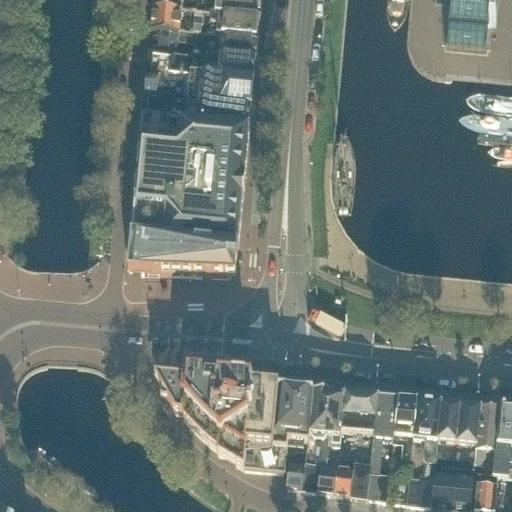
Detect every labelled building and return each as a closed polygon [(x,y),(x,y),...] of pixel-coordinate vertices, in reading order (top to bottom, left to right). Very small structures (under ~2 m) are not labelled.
[(182,16),(261,23),(263,5),(210,0),(155,0),(154,18),(182,20),(182,16)] [(511,0),(450,0),(446,53),(487,57),(490,29),(497,29),(497,22),(491,22),(491,13),(498,14),(499,0),(511,0)] [(187,38),(259,45),(261,24),(261,23),(182,16),(182,20),(181,37),(187,38)] [(181,37),(182,20),(154,18),(152,38),(180,41),(181,37)] [(180,41),(152,38),(150,58),(196,63),(196,59),(202,59),(202,48),(198,48),(198,47),(186,46),(187,38),(181,37),(180,41)] [(257,65),(259,45),(187,38),(186,46),(198,47),(198,48),(202,48),(202,59),(257,65)] [(196,59),(196,63),(150,58),(148,80),(148,82),(147,100),(146,100),(146,102),(146,104),(146,106),(194,110),(216,112),(252,115),(252,113),(253,113),(255,84),(257,65),(202,59),(196,59)] [(216,112),(194,110),(146,106),(145,121),(144,121),(144,123),(157,125),(169,126),(178,127),(180,127),(251,134),(251,133),(250,133),(252,115),(216,112)] [(246,177),(251,134),(180,127),(178,127),(169,126),(157,125),(144,123),(143,139),(141,152),(140,156),(141,156),(137,201),(136,208),(135,212),(136,212),(133,239),(133,241),(132,251),(132,256),(131,264),(130,269),(130,272),(129,278),(130,278),(141,279),(149,279),(160,279),(204,281),(206,281),(213,281),(229,281),(235,282),(236,275),(237,268),(238,262),(239,252),(239,248),(242,223),(244,204),(244,201),(245,201),(245,194),(246,187),(245,187),(246,177)] [(228,387),(229,381),(193,378),(193,384),(164,381),(155,380),(159,387),(160,388),(163,393),(162,395),(162,402),(168,403),(177,419),(185,419),(185,425),(201,442),(219,458),(219,460),(221,461),(237,470),(245,475),(262,476),(279,478),(284,479),(286,479),(287,470),(289,454),(274,453),(274,451),(275,443),(275,442),(275,439),(280,392),(279,392),(246,389),(235,388),(228,387)] [(310,439),(310,437),(310,433),(314,395),(280,392),(275,439),(275,442),(275,443),(274,451),(289,453),(289,444),(309,446),(310,439)] [(333,398),(333,397),(314,395),(310,433),(310,437),(310,439),(313,439),(315,442),(322,443),(326,440),(333,441),(332,452),(340,452),(341,449),(342,437),(346,399),(333,398)] [(375,440),(379,401),(346,398),(346,399),(342,437),(375,440)] [(395,448),(399,403),(379,401),(375,440),(372,470),(371,477),(369,505),(389,508),(392,483),(381,481),(385,447),(395,448)] [(415,443),(418,405),(399,403),(395,448),(394,457),(403,458),(402,469),(412,470),(415,443)] [(437,468),(437,463),(439,445),(438,445),(442,407),(418,405),(415,443),(426,444),(424,464),(427,468),(437,468)] [(458,447),(462,409),(442,407),(438,445),(439,445),(458,447)] [(477,450),(480,429),(482,411),(462,409),(458,447),(477,450)] [(498,455),(502,413),(482,411),(480,429),(478,454),(476,468),(486,469),(487,454),(498,455)] [(511,413),(508,413),(502,413),(498,455),(495,482),(499,482),(511,483),(511,467),(511,458),(511,413)] [(338,473),(340,455),(332,455),(330,472),(322,471),(319,498),(335,500),(338,473)] [(443,464),(442,471),(453,472),(454,465),(443,464)] [(465,466),(454,465),(453,472),(464,473),(465,466)] [(465,466),(464,473),(475,474),(475,469),(475,466),(474,466),(465,466)] [(371,477),(372,470),(355,468),(354,475),(371,477)] [(289,494),(303,496),(306,471),(291,470),(289,494)] [(319,498),(322,471),(306,470),(306,471),(303,496),(319,498)] [(369,505),(371,477),(354,475),(338,473),(335,500),(369,505)] [(435,485),(431,511),(451,511),(455,480),(442,479),(435,478),(435,485)] [(471,511),(474,482),(455,480),(451,511),(471,511)] [(496,511),(499,482),(495,482),(479,480),(475,511),(496,511)] [(407,510),(410,485),(397,484),(394,508),(407,510)] [(426,511),(431,511),(435,485),(422,484),(419,511),(426,511)] [(511,511),(511,492),(502,491),(500,511),(511,511)]
